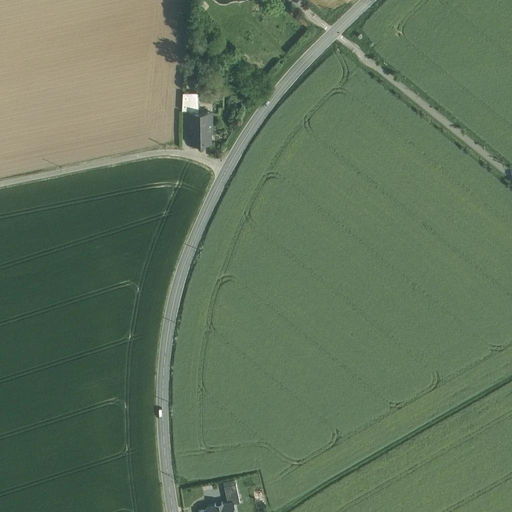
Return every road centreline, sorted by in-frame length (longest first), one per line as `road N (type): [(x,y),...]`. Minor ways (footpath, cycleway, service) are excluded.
road 1 (secondary): [(173,511),(161,388),(190,248),(256,119),(369,0)]
road 2 (track): [(280,511),(511,378)]
